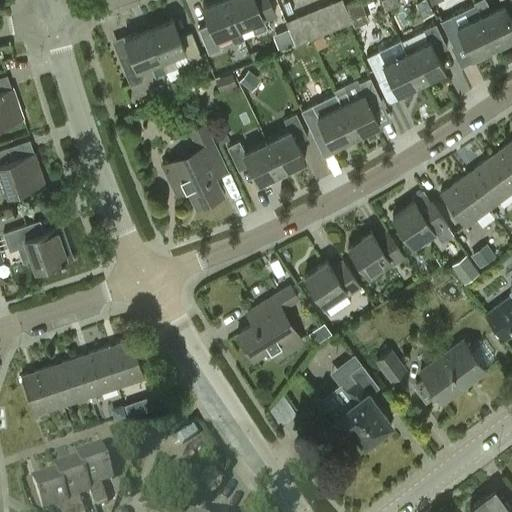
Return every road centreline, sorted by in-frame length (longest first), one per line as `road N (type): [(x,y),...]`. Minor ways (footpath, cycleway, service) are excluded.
road 1 (residential): [(511,94),(366,192),(149,282)]
road 2 (unclassified): [(149,282),(98,184),(51,23)]
road 3 (unclassified): [(304,511),(220,410),(149,282)]
road 4 (residential): [(149,282),(0,330)]
road 5 (secondary): [(396,511),(511,424)]
